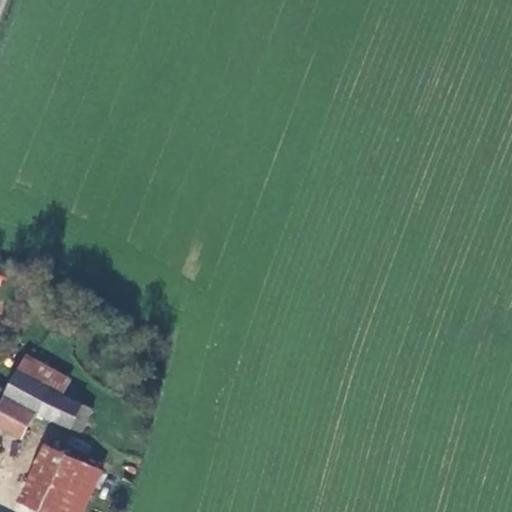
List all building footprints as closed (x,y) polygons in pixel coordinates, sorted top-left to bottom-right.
[(54,357),(43,376),(73,395),(85,400),(97,381),(54,357)] [(38,373),(24,397),(10,426),(38,444),(56,412),(63,415),(73,395),(43,376),(38,373)] [(0,442),(10,426),(24,397),(7,389),(1,399),(0,398),(0,442)] [(73,395),(63,415),(68,418),(67,420),(102,439),(114,417),(85,400),(73,395)] [(103,511),(119,482),(76,460),(47,511),(103,511)]
